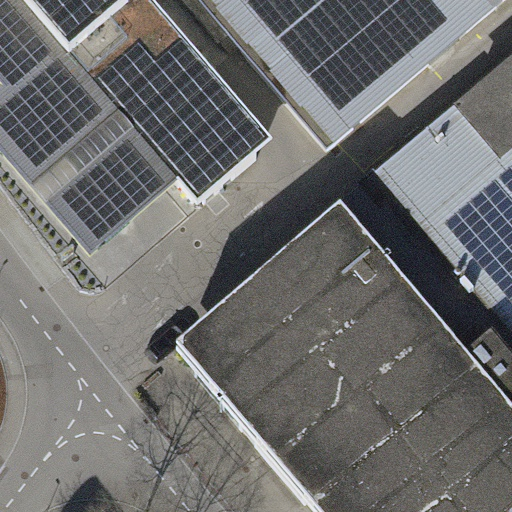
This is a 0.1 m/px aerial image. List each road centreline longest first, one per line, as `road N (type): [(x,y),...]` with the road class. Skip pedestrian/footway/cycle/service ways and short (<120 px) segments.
road 1 (residential): [(96,402),(0,272)]
road 2 (residential): [(195,511),(96,402)]
road 3 (residential): [(11,511),(96,402)]
